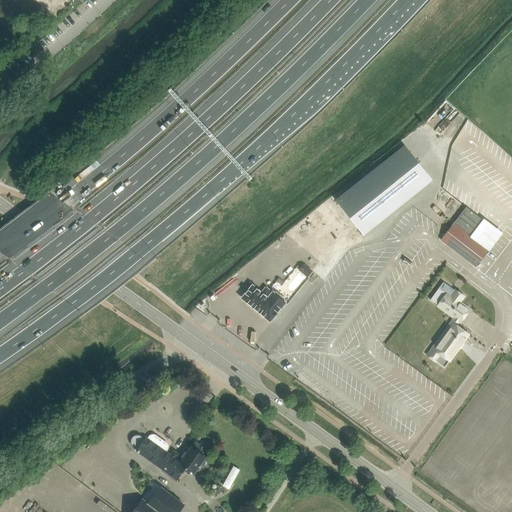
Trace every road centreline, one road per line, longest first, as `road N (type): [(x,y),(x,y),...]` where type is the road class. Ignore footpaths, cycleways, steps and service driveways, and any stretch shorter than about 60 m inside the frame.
road 1 (motorway): [(0,355),(227,176),(408,0)]
road 2 (motorway): [(0,320),(187,172),(369,0)]
road 3 (motorway): [(330,0),(157,163),(0,288)]
road 4 (motorway): [(289,0),(141,139),(0,252)]
road 5 (tertiary): [(428,511),(186,339)]
road 6 (tertiary): [(186,339),(0,203)]
road 7 (unclassified): [(177,350),(0,471)]
road 8 (unclassified): [(0,92),(108,0)]
